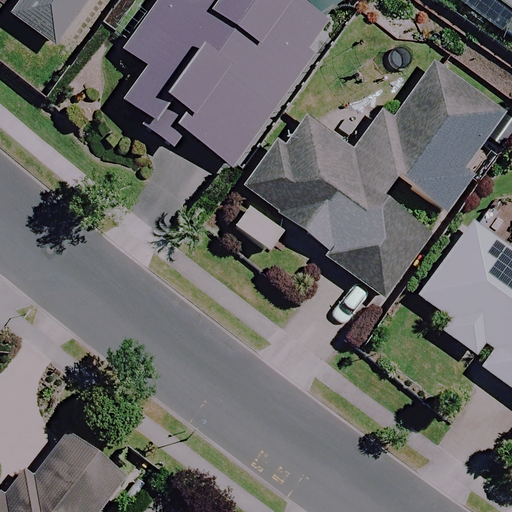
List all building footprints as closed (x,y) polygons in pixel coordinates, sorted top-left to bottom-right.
[(51,53),(90,0),(23,0),(7,21),(51,53)] [(157,0),(118,55),(143,73),(117,108),(149,131),(155,122),(225,173),(342,11),(327,0),(157,0)] [(511,0),(483,0),(511,20),(511,0)] [(458,178),(500,117),(432,70),(390,131),(370,117),(344,154),(298,122),(244,201),(321,255),(316,262),(380,306),(426,240),(442,218),(466,184),(458,178)] [(511,254),(466,220),(408,297),(444,324),(433,339),(511,399),(511,254)] [(1,500),(0,499),(0,511),(96,511),(120,483),(55,431),(1,500)]
